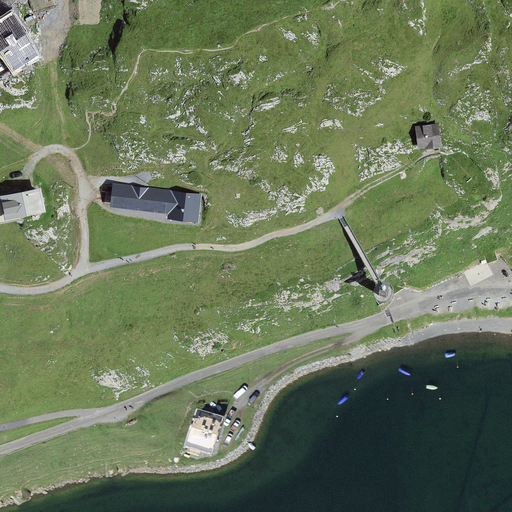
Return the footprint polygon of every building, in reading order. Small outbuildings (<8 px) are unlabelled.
[(26,33),(12,11),(0,18),(0,51),(10,66),(14,63),(18,70),(31,61),(29,58),(37,53),(26,33)] [(439,122),(415,125),(418,148),(442,145),(439,122)] [(199,196),(115,185),(112,206),(170,213),(169,218),(196,221),(199,196)] [(36,191),(1,198),(5,216),(40,209),(36,191)] [(495,250),(483,254),(486,263),(498,259),(495,250)] [(219,422),(198,416),(189,445),(210,451),(219,422)]
